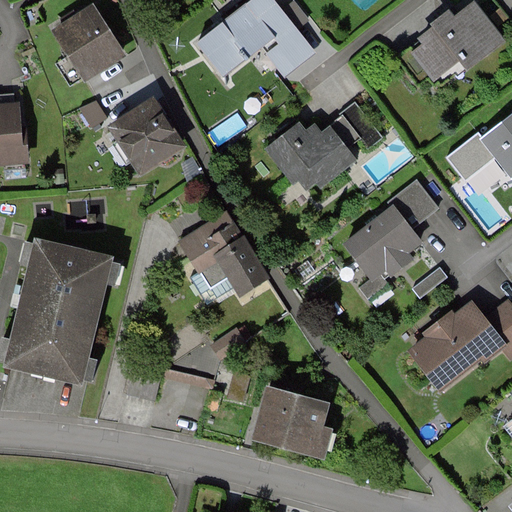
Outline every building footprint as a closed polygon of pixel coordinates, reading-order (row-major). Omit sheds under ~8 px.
[(315,54),(296,29),(273,0),(253,0),(196,44),(226,83),(264,54),(283,78),(315,54)] [(469,4),(410,49),(439,87),(498,42),(469,4)] [(85,77),(122,54),(94,10),(76,21),(57,33),(85,77)] [(135,160),(142,171),(181,145),(153,102),(134,114),(113,128),(120,139),(112,145),(126,166),(135,160)] [(17,106),(0,107),(0,163),(26,161),(23,131),(19,132),(19,130),(17,106)] [(316,111),(262,152),(305,208),(358,167),(316,111)] [(511,116),(473,146),(510,195),(511,193),(511,116)] [(267,278),(226,214),(204,228),(180,243),(199,273),(191,278),(207,304),(236,286),(241,295),(267,278)] [(392,215),(345,251),(374,290),(422,254),(392,215)] [(110,260),(39,243),(38,244),(26,242),(21,263),(33,266),(24,302),(15,340),(3,337),(0,351),(0,359),(10,362),(9,364),(81,381),(81,379),(93,381),(98,360),(86,358),(104,283),(116,286),(121,264),(109,261),(110,260)] [(511,327),(484,292),(405,353),(440,397),(511,340),(511,327)] [(339,403),(267,388),(256,444),(327,459),(339,403)]
